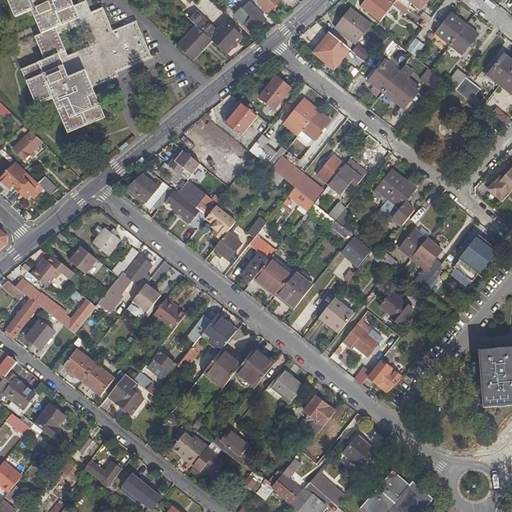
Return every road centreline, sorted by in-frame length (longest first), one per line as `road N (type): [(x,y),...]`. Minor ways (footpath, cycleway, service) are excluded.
road 1 (residential): [(392,424),(94,185)]
road 2 (tertiary): [(94,185),(318,0)]
road 3 (residential): [(0,337),(218,511)]
